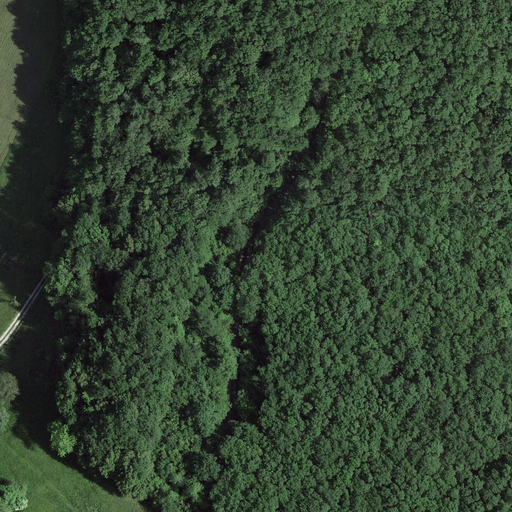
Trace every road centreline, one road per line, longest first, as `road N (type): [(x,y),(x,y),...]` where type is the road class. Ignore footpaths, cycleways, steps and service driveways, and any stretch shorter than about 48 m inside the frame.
road 1 (track): [(358,0),(319,135),(248,267),(214,511)]
road 2 (track): [(0,344),(53,266),(181,118),(249,0)]
